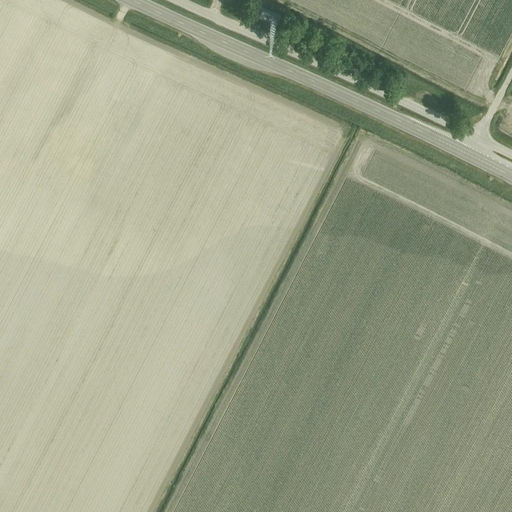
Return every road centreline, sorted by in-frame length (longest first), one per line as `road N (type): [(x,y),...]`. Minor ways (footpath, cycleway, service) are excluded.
road 1 (tertiary): [(511,177),(131,0)]
road 2 (unclassified): [(511,154),(177,0)]
